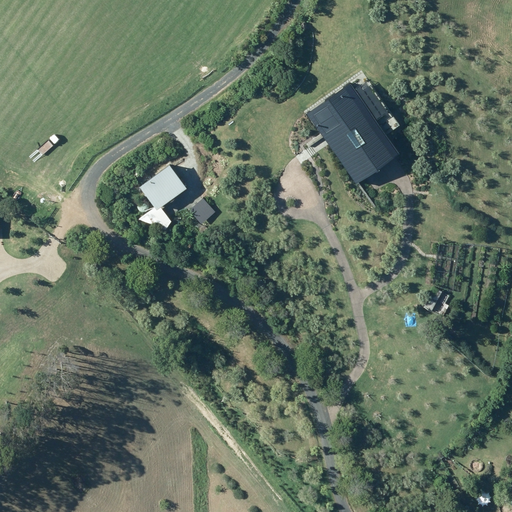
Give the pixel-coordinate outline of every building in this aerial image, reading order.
[(349,85),(307,113),(355,185),(397,157),(349,85)] [(170,169),(140,191),(155,210),(146,217),(159,235),(172,225),(162,211),(187,192),(170,169)] [(201,195),(192,205),(206,220),(216,210),(201,195)] [(16,230),(9,239),(27,252),(34,243),(16,230)] [(452,295),(434,286),(424,305),(442,314),(452,295)]
